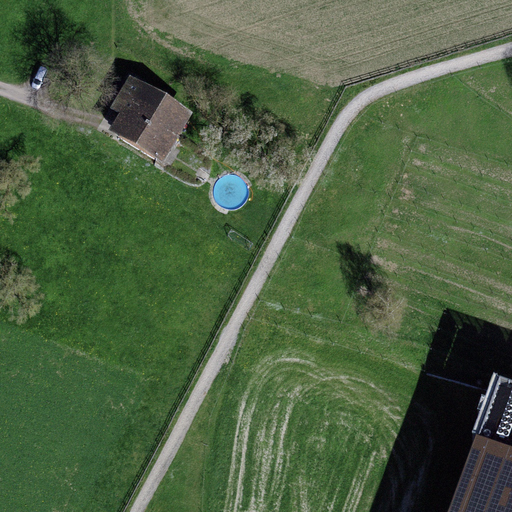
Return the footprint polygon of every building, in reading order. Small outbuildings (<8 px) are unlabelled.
[(124,123),(109,146),(165,180),(198,125),(132,85),(113,116),(124,123)] [(297,362),(310,334),(265,313),(251,341),(297,362)] [(365,387),(373,359),(326,345),(318,373),(365,387)] [(216,431),(263,445),(280,387),(233,373),(216,431)] [(266,465),(296,473),(307,431),(277,422),(266,465)]
